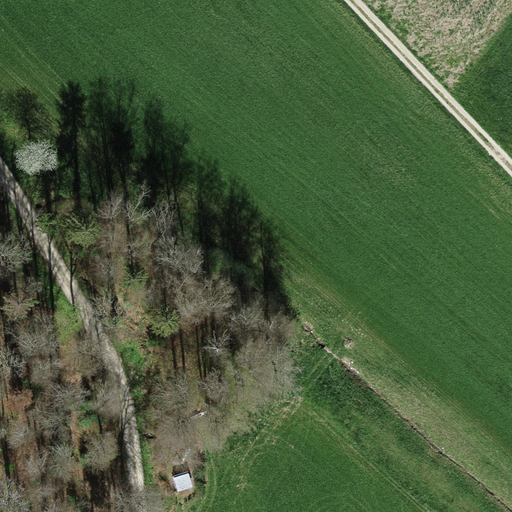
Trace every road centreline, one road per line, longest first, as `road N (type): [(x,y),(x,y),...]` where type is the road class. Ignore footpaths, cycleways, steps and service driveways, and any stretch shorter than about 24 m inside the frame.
road 1 (track): [(143,511),(121,369),(0,176)]
road 2 (track): [(511,179),(346,0)]
